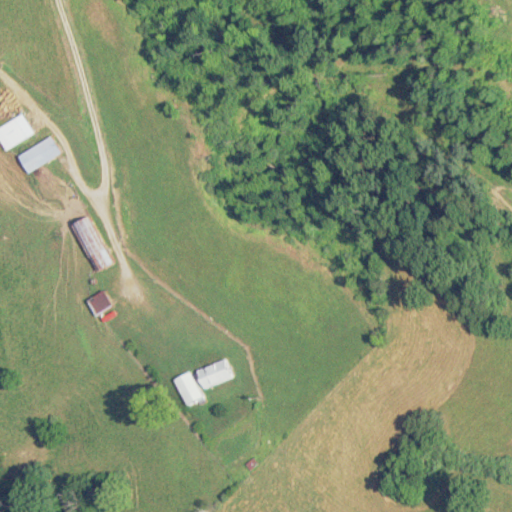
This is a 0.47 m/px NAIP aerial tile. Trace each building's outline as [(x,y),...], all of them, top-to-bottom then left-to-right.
[(0,133),(9,149),(39,133),(28,113),(0,128),(0,133)] [(30,171),(65,155),(56,137),(22,152),(30,171)] [(78,223),(98,271),(114,264),(94,216),(78,223)] [(99,314),(116,305),(108,290),(91,299),(99,314)] [(235,378),(230,360),(201,367),(206,386),(235,378)] [(207,397),(194,371),(178,379),(191,404),(207,397)]
